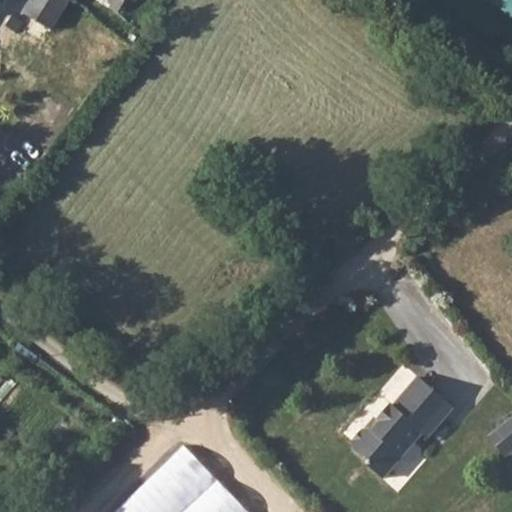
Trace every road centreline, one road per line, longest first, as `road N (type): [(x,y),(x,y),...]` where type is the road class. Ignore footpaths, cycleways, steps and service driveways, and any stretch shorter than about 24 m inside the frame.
road 1 (track): [(93,511),(511,135)]
road 2 (unclassified): [(0,306),(173,436)]
road 3 (track): [(511,87),(403,0)]
